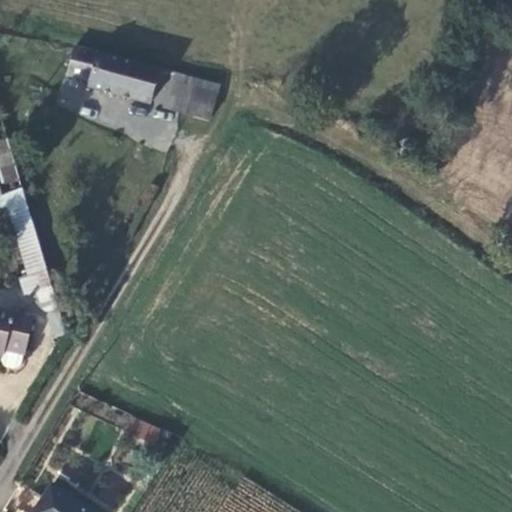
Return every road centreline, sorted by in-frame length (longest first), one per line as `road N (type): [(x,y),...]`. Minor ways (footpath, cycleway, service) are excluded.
road 1 (track): [(511,264),(246,88),(207,150)]
road 2 (track): [(28,442),(207,150)]
